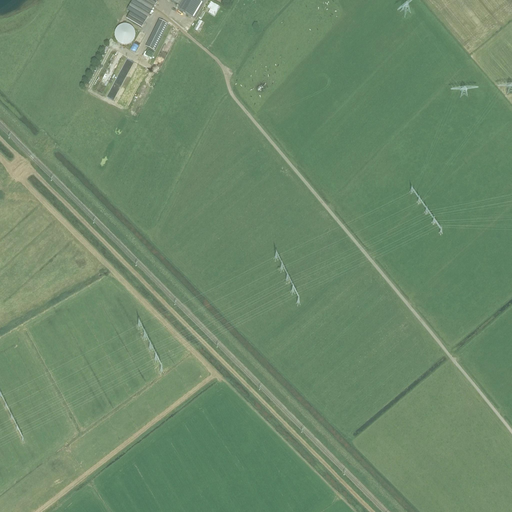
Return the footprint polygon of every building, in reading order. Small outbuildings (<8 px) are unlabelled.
[(131,12),(127,19),(142,28),(158,0),(133,0),(127,11),(131,12)] [(195,20),(206,0),(202,0),(201,1),(199,0),(169,0),(180,6),(178,10),(195,20)] [(221,7),(211,2),(208,8),(211,10),(209,13),(215,17),(221,7)] [(159,20),(146,47),(155,52),(168,25),(159,20)] [(200,21),(194,31),(198,33),(204,23),(200,21)] [(126,25),(125,25),(124,25),(123,25),(122,25),(121,25),(120,26),(119,26),(119,27),(118,27),(117,28),(117,29),(116,29),(116,30),(115,31),(115,32),(114,33),(114,34),(114,35),(114,36),(114,37),(114,38),(114,39),(115,40),(115,41),(116,41),(116,42),(117,43),(118,44),(119,45),(120,45),(121,46),(122,46),(123,47),(124,47),(125,47),(126,47),(127,47),(128,46),(129,46),(130,46),(130,45),(131,45),(132,44),(133,43),(134,42),(134,41),(135,41),(135,40),(135,39),(136,38),(136,37),(136,36),(136,35),(136,34),(136,33),(135,32),(135,31),(134,30),(134,29),(133,28),(132,27),(131,27),(131,26),(130,26),(129,26),(129,25),(128,25),(127,25),(126,25)] [(108,68),(114,71),(122,55),(116,53),(113,59),(118,61),(117,63),(116,62),(115,65),(111,63),(108,68)] [(121,67),(109,96),(116,99),(128,69),(121,67)]
